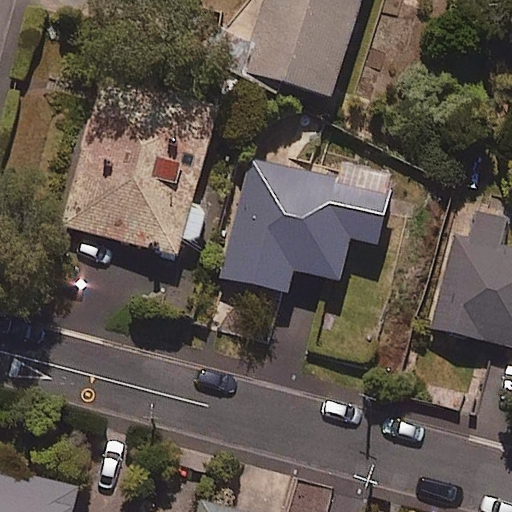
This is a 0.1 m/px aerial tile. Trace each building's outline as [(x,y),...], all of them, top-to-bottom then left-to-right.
[(358,0),(257,0),(235,66),(325,97),(358,0)] [(216,102),(103,70),(62,215),(191,252),(204,205),(188,200),(216,102)] [(393,170),(343,157),(338,177),(251,154),(219,272),(282,289),(289,265),(334,278),(345,235),(373,243),(393,170)] [(508,217),(463,206),(433,327),(511,346),(511,247),(501,245),(508,217)] [(67,511),(75,486),(0,466),(0,511),(67,511)] [(239,511),(198,500),(194,511),(239,511)]
